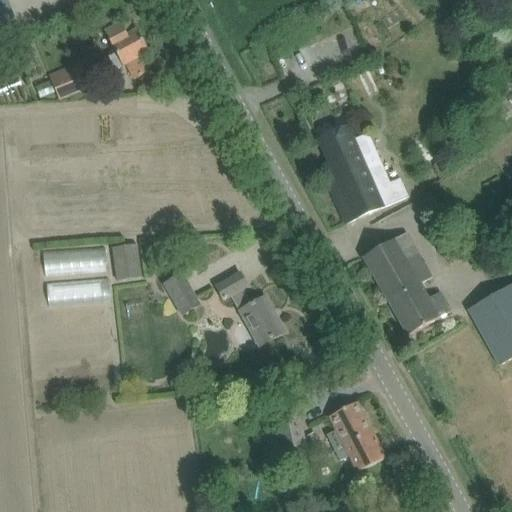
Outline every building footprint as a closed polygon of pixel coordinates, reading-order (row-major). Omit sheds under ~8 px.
[(2,0),(0,0),(0,25),(11,22),(2,0)] [(123,69),(126,67),(134,81),(147,73),(140,59),(149,55),(137,31),(127,37),(120,25),(104,33),(123,69)] [(50,77),(60,101),(90,89),(80,65),(50,77)] [(412,94),(397,101),(413,135),(428,128),(412,94)] [(318,141),(328,164),(320,168),(345,225),(408,198),(400,180),(390,184),(368,134),(353,141),(347,128),(318,141)] [(453,164),(441,169),(445,183),(458,178),(453,164)] [(363,259),(408,338),(451,313),(439,291),(428,298),(421,285),(431,280),(406,235),(363,259)] [(113,250),(117,283),(141,279),(137,246),(113,250)] [(230,299),(257,349),(285,333),(265,299),(251,307),(242,291),(247,288),(240,275),(222,285),(213,289),(220,301),(224,299),(226,302),(230,299)] [(165,286),(182,317),(200,307),(182,276),(165,286)] [(56,285),(56,310),(118,309),(117,284),(56,285)] [(511,359),(511,285),(467,310),(498,367),(511,359)] [(172,379),(169,384),(171,390),(176,393),(182,392),(185,386),(184,380),(178,377),(172,379)] [(340,463),(349,458),(357,475),(386,460),(357,404),(328,419),(336,433),(327,437),(340,463)] [(308,453),(300,410),(274,415),(283,458),(308,453)]
